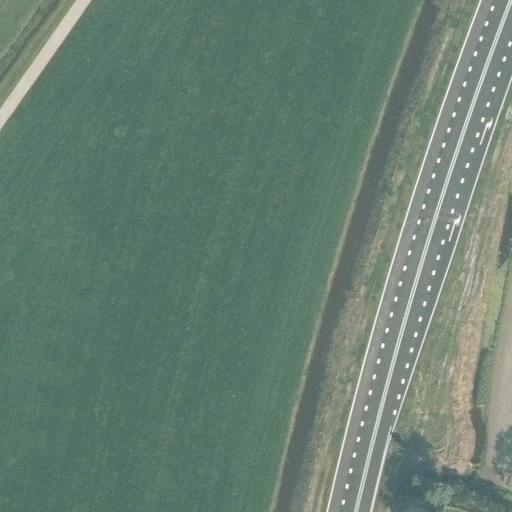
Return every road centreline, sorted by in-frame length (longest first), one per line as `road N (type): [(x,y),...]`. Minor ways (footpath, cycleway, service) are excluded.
road 1 (trunk): [(353,511),(415,281),(511,0)]
road 2 (track): [(82,0),(0,119)]
